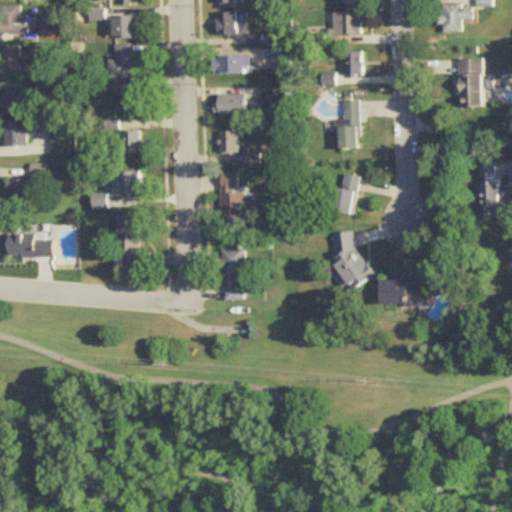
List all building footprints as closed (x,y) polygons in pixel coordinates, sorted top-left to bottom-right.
[(446,33),(465,33),(465,20),(476,20),(476,9),(465,9),(465,4),(446,4),(445,14),(441,14),(441,25),(446,26),(446,33)] [(31,36),(31,14),(26,14),(26,6),(3,6),(3,36),(31,36)] [(221,35),(239,35),(239,13),(221,13),(221,35)] [(342,13),(342,34),(364,34),(364,13),(342,13)] [(139,15),(117,15),(117,38),(139,38),(139,15)] [(111,79),(141,79),(141,58),(133,58),(133,44),(117,44),(117,59),(111,59),(111,79)] [(29,56),(24,56),(24,46),(4,46),(4,69),(29,69),(29,56)] [(276,70),(290,70),(290,49),(276,49),(276,70)] [(365,76),(365,53),(347,53),(347,76),(365,76)] [(218,56),(218,73),(251,73),(251,56),(218,56)] [(462,109),(487,109),(487,59),(462,59),(462,109)] [(123,91),(123,114),(142,114),(142,91),(123,91)] [(24,114),(24,92),(5,92),(5,114),(24,114)] [(251,95),(221,95),(221,114),(251,114),(251,95)] [(363,150),(363,101),(345,101),(345,120),(342,120),(342,150),(363,150)] [(7,146),(29,146),(29,122),(7,122),(7,146)] [(241,154),(241,131),(223,131),(223,154),(241,154)] [(53,132),(53,154),(71,154),(71,132),(53,132)] [(142,154),(142,132),(123,132),(123,154),(142,154)] [(482,164),(484,220),(511,219),(511,208),(503,208),(502,184),(498,184),(497,163),(482,164)] [(33,175),(47,175),(47,165),(33,165),(33,175)] [(117,172),(117,195),(144,195),(144,172),(117,172)] [(224,172),(224,226),(245,226),(245,172),(224,172)] [(363,177),(344,173),(336,212),(355,216),(363,177)] [(34,180),(10,180),(10,205),(34,205),(34,180)] [(109,194),(95,194),(95,209),(109,209),(109,194)] [(144,216),(120,216),(120,270),(144,270),(144,216)] [(57,257),(57,240),(49,240),(49,234),(10,234),(10,257),(57,257)] [(247,249),(226,249),(226,300),(247,300),(247,249)] [(429,279),(385,279),(385,307),(429,307),(429,279)]
